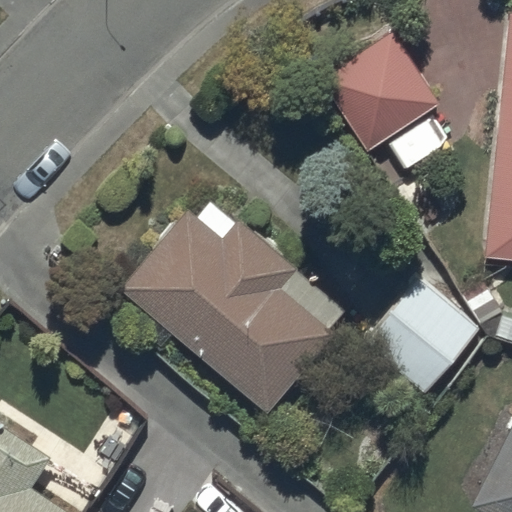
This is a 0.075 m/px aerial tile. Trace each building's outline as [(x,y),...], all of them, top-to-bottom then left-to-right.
[(511,0),(488,239),(511,241),(511,0)] [(440,86),(390,19),(322,66),(373,135),(440,86)] [(187,195),(124,272),(268,391),(331,314),(280,272),(295,254),(212,187),(198,204),(187,195)] [(420,265),(369,324),(426,374),(477,316),(420,265)] [(0,408),(0,511),(88,511),(90,509),(32,471),(51,442),(0,408)] [(511,415),(476,486),(511,504),(511,415)]
